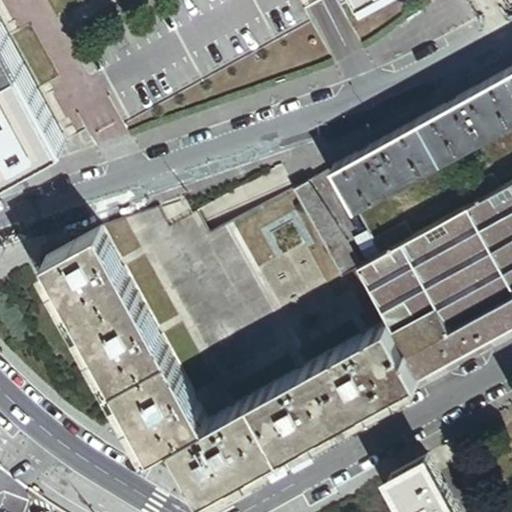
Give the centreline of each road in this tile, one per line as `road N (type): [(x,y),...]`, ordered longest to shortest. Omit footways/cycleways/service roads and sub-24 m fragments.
road 1 (residential): [(0,224),(370,96),(511,25)]
road 2 (residential): [(511,371),(261,511)]
road 3 (residential): [(0,402),(48,445),(160,511)]
